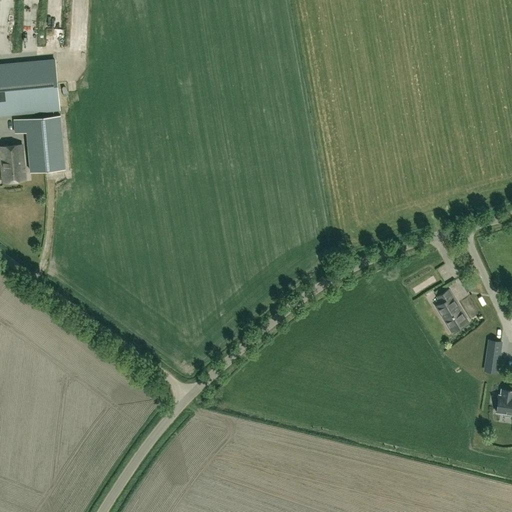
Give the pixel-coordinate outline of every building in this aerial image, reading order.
[(35,29),(38,45),(44,44),(41,28),(35,29)] [(0,113),(58,108),(54,61),(0,65),(0,113)] [(26,132),(30,168),(30,171),(64,168),(60,115),(13,119),(15,133),(26,132)] [(0,161),(2,182),(25,180),(21,144),(0,145),(0,161)] [(462,286),(457,289),(461,297),(466,295),(462,286)] [(438,295),(442,302),(437,305),(452,330),(463,324),(461,320),(466,317),(449,289),(438,295)] [(484,371),(496,373),(500,350),(488,348),(484,371)] [(499,394),(497,412),(502,412),(502,415),(510,416),(510,414),(511,413),(511,390),(502,389),(501,395),(499,394)]
